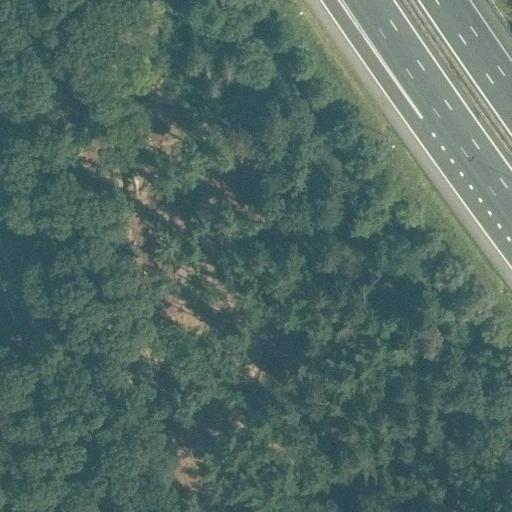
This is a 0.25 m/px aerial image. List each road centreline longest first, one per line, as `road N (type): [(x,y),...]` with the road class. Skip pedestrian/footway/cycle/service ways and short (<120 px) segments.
road 1 (secondary): [(50,415),(53,327),(0,164)]
road 2 (secondary): [(0,259),(25,358),(50,415)]
road 3 (motorway): [(330,0),(348,26),(440,106)]
road 4 (motorway): [(369,0),(440,106)]
road 5 (motorway): [(440,106),(511,204)]
road 6 (motorway): [(511,100),(445,0)]
